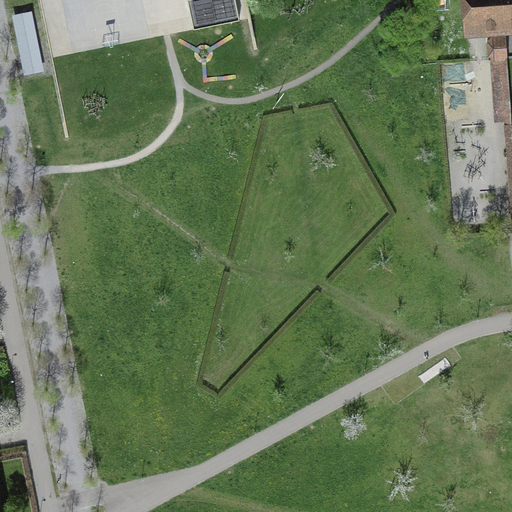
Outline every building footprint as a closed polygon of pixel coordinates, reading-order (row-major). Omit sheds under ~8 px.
[(41,0),(54,57),(193,29),(239,20),(250,18),(246,0),(41,0)] [(511,0),(470,0),(473,29),(488,28),(505,26),(511,25),(511,0)] [(40,71),(31,17),(17,19),(26,74),(40,71)] [(511,231),(511,133),(505,26),(488,28),(495,122),(503,122),(511,232),(511,231)] [(446,125),(470,126),(471,94),(447,93),(446,125)]
